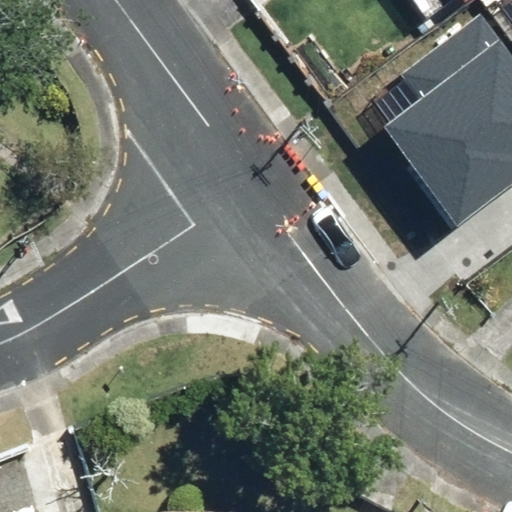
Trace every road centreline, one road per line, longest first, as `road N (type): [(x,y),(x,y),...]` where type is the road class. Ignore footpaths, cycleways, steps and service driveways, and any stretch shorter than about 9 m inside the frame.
road 1 (residential): [(254,187),(369,337),(460,426),(511,449)]
road 2 (residential): [(254,187),(0,340)]
road 3 (residential): [(116,0),(254,187)]
